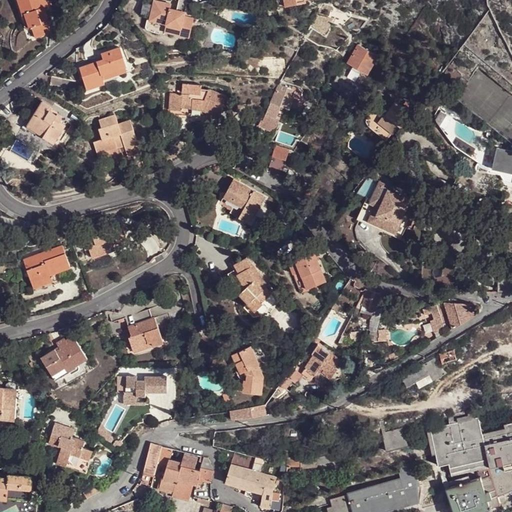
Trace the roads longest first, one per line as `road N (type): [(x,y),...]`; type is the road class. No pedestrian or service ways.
road 1 (residential): [(156,193),(205,159),(237,161),(282,190),(372,286),(501,303)]
road 2 (residential): [(158,435),(335,406),(501,303)]
road 3 (residential): [(156,193),(180,215),(182,239),(170,263),(68,317),(0,335)]
road 4 (residential): [(0,195),(36,214),(156,193)]
road 5 (residential): [(113,0),(81,37),(0,99)]
road 6 (residential): [(254,511),(220,485),(209,450),(158,435)]
